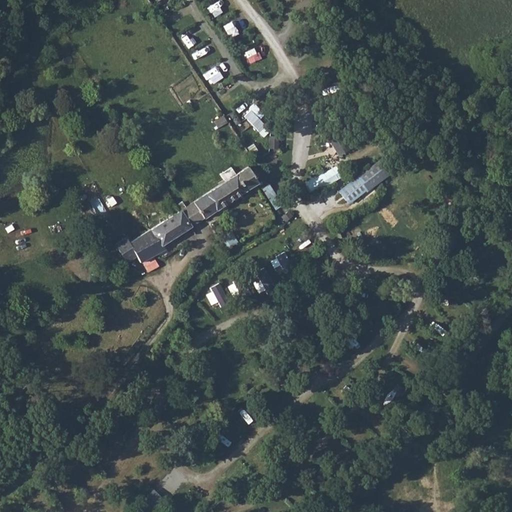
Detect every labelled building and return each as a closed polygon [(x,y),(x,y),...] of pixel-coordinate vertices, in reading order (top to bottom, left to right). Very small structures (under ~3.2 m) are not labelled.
[(325,138),(328,141),(339,133),(336,130),(325,138)] [(339,133),(328,141),(337,152),(348,144),(344,140),(343,139),(339,133)] [(312,192),(345,175),(339,164),(306,181),(312,192)] [(336,194),(337,196),(345,206),(361,194),(363,195),(386,177),(380,169),(376,164),(336,194)] [(248,166),(179,209),(190,225),(231,199),(232,198),(257,182),(251,173),(248,166)] [(253,170),(251,173),(257,182),(268,198),(275,193),(259,170),(257,169),(254,169),(253,170)] [(116,244),(127,263),(137,257),(141,263),(162,249),(160,245),(190,225),(179,209),(128,242),(126,238),(116,244)] [(281,253),(270,265),(277,271),(280,268),(286,273),(293,265),(281,253)] [(153,490),(140,504),(148,511),(152,511),(164,500),(153,490)]
